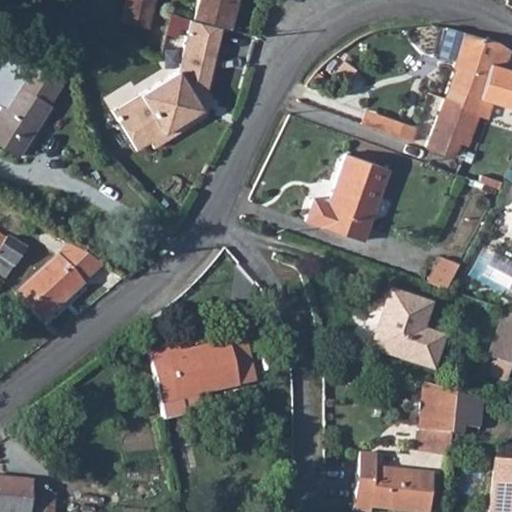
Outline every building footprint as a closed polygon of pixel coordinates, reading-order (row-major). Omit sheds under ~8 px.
[(126,0),(121,21),(147,28),(153,0),(126,0)] [(198,0),(194,19),(221,25),(232,28),(238,0),(198,0)] [(190,17),(179,65),(186,69),(185,77),(208,83),(221,25),(194,19),(190,17)] [(452,67),(442,97),(477,109),(475,115),(485,118),(490,101),(482,99),(493,63),(501,66),(507,48),(498,42),(461,32),(448,28),(444,27),(435,55),(451,61),(450,66),(452,67)] [(0,71),(15,82),(0,105),(0,142),(18,153),(51,102),(49,100),(63,79),(15,47),(0,69),(0,71)] [(482,99),(490,101),(510,108),(511,107),(511,69),(501,66),(493,63),(482,99)] [(186,69),(179,65),(178,69),(114,113),(137,149),(148,141),(153,148),(205,114),(198,103),(201,91),(207,92),(208,83),(185,77),(186,69)] [(442,97),(430,132),(457,141),(466,144),(474,119),(475,115),(477,109),(442,97)] [(361,109),(357,122),(395,135),(399,123),(361,109)] [(457,141),(430,132),(426,146),(451,155),(457,141)] [(312,199),(305,222),(361,241),(385,169),(345,155),(330,199),(327,199),(321,202),(312,199)] [(0,247),(11,228),(0,221),(0,247)] [(11,228),(0,247),(0,258),(13,266),(29,239),(11,228)] [(67,241),(14,291),(41,321),(82,281),(80,278),(98,261),(67,241)] [(511,260),(482,246),(467,278),(511,298),(511,260)] [(425,285),(445,291),(456,267),(437,261),(425,285)] [(393,289),(374,348),(435,367),(446,335),(424,328),(432,302),(393,289)] [(511,311),(506,310),(492,357),(511,363),(511,311)] [(246,342),(229,345),(233,371),(251,368),(246,342)] [(179,351),(149,356),(159,406),(206,398),(255,389),(251,368),(233,371),(229,345),(179,355),(179,351)] [(427,382),(423,432),(455,435),(459,393),(427,382)] [(459,393),(455,435),(480,437),(484,401),(459,393)] [(206,398),(159,406),(162,422),(203,415),(207,409),(206,398)] [(363,456),(357,511),(371,511),(372,510),(394,511),(431,511),(435,476),(380,471),(381,458),(363,456)] [(511,511),(511,461),(497,460),(492,511),(511,511)] [(0,511),(44,511),(45,506),(51,507),(53,492),(29,483),(29,471),(0,468),(0,511)]
